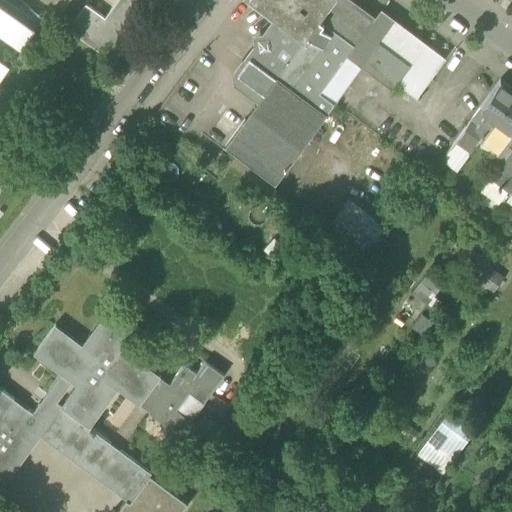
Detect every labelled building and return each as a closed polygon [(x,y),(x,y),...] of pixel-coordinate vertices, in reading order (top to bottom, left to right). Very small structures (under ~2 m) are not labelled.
[(43,0),(60,12),(68,0),(43,0)] [(68,27),(109,56),(143,9),(129,0),(116,0),(104,16),(85,3),(68,27)] [(129,0),(143,9),(149,0),(129,0)] [(224,144),(275,181),(361,64),(392,87),(396,81),(410,63),(365,29),(372,20),(345,0),(331,0),(303,37),(280,20),(279,20),(268,36),(257,38),(259,48),(251,59),(249,57),(238,72),(263,91),(257,100),(224,144)] [(245,0),(271,19),(262,32),(251,33),(253,43),(231,73),(233,83),(257,100),(263,91),(238,72),(249,57),(251,59),(259,48),(257,38),(268,36),(279,20),(275,17),(275,16),(254,0),(245,0)] [(280,20),(303,37),(331,0),(254,0),(275,16),(275,17),(279,20),(280,20)] [(345,0),(372,20),(365,29),(410,63),(396,81),(416,96),(446,56),(381,7),(375,15),(354,0),(345,0)] [(36,27),(0,1),(0,31),(22,46),(36,27)] [(0,76),(9,63),(0,56),(0,76)] [(470,119),(464,127),(479,138),(496,116),(511,93),(511,86),(500,78),(481,104),(487,108),(476,123),(470,119)] [(511,93),(496,116),(506,123),(490,146),(504,158),(511,146),(511,145),(508,143),(511,137),(511,93)] [(481,104),(470,119),(476,123),(487,108),(481,104)] [(479,138),(490,146),(506,123),(496,116),(479,138)] [(467,154),(479,138),(464,127),(452,143),(467,154)] [(511,137),(508,143),(511,145),(511,146),(504,158),(490,176),(506,188),(510,191),(511,188),(511,137)] [(467,154),(452,143),(442,158),(457,169),(467,154)] [(0,182),(12,166),(0,157),(0,182)] [(506,188),(490,176),(481,189),(497,201),(506,188)] [(387,227),(348,198),(319,239),(357,267),(387,227)] [(504,276),(488,265),(478,278),(494,290),(504,276)] [(425,276),(412,293),(427,305),(440,287),(425,276)] [(34,352),(61,372),(71,380),(76,384),(62,403),(60,405),(94,430),(95,430),(96,428),(90,424),(118,387),(139,403),(160,375),(123,347),(138,328),(109,307),(82,343),(55,323),(34,352)] [(432,321),(421,313),(410,327),(422,335),(432,321)] [(196,372),(215,385),(223,374),(205,360),(196,372)] [(149,411),(179,434),(190,419),(176,408),(189,390),(203,401),(215,385),(196,372),(184,363),(170,382),(149,411)] [(46,426),(79,451),(94,430),(60,405),(62,403),(57,400),(71,380),(61,372),(33,411),(33,412),(18,432),(33,443),(46,426)] [(139,403),(149,411),(170,382),(160,375),(139,403)] [(0,456),(18,432),(33,412),(33,411),(0,387),(0,456)] [(475,431),(448,412),(416,455),(443,474),(475,431)] [(120,449),(111,441),(95,463),(79,451),(46,426),(33,443),(18,432),(0,456),(0,489),(41,435),(126,498),(129,500),(135,492),(105,470),(120,449)] [(95,430),(94,430),(79,451),(95,463),(111,441),(95,430)] [(105,470),(135,492),(136,493),(149,474),(151,472),(120,449),(105,470)] [(179,511),(187,502),(149,474),(136,493),(135,492),(129,500),(126,498),(117,510),(114,508),(110,511),(179,511)]
